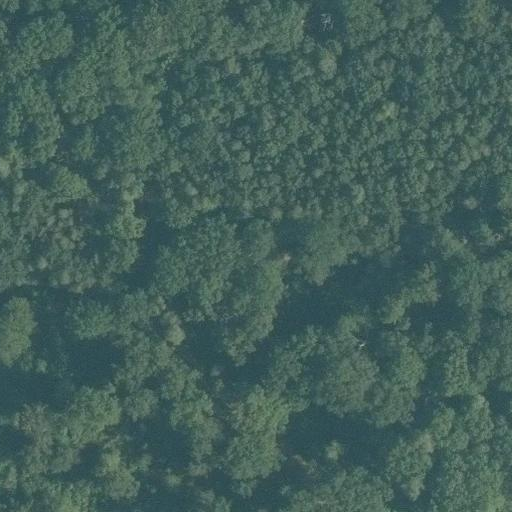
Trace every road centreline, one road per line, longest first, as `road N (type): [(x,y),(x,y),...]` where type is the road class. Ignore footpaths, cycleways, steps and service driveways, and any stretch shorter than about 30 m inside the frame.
road 1 (track): [(336,511),(307,472),(184,355),(152,315),(141,280),(146,84),(150,53),(177,0)]
road 2 (track): [(138,220),(0,96)]
